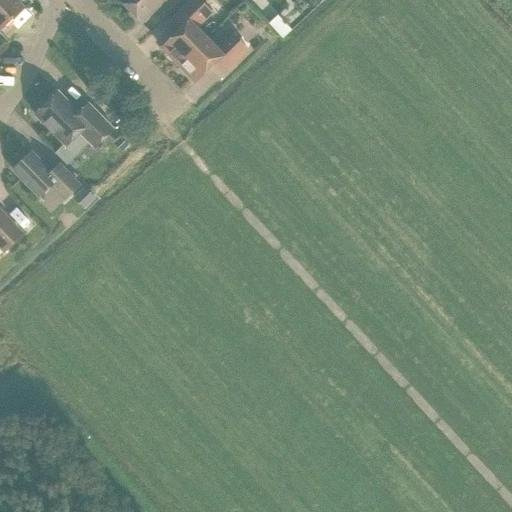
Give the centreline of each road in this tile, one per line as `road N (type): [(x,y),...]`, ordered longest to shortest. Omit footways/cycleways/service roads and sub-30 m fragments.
road 1 (track): [(511,504),(162,127)]
road 2 (residential): [(162,127),(150,79),(69,0)]
road 3 (residential): [(0,113),(22,89),(51,31),(54,0)]
